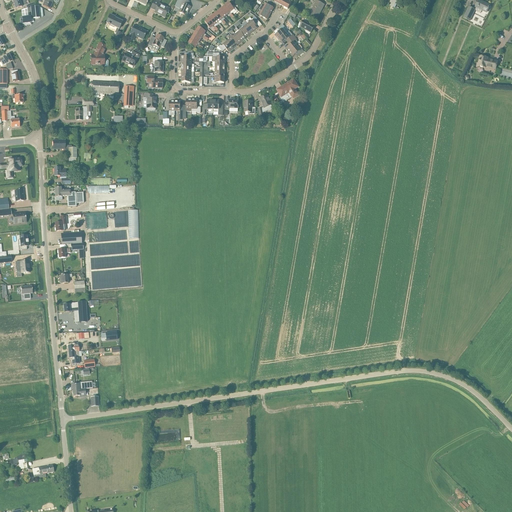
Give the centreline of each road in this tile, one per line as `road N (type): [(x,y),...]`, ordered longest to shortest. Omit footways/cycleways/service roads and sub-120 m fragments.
road 1 (unclassified): [(511,428),(459,381),(427,372),(62,419)]
road 2 (unclassified): [(62,419),(38,139)]
